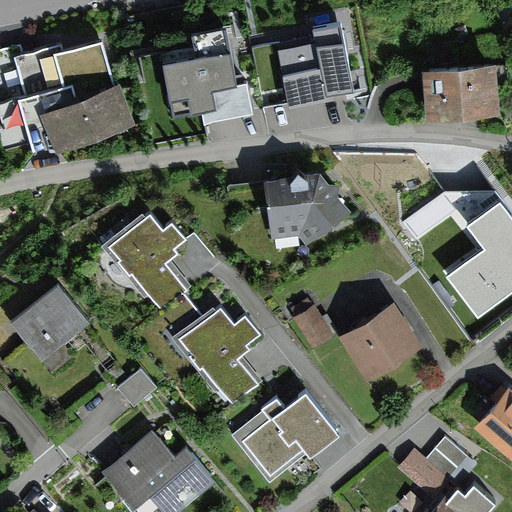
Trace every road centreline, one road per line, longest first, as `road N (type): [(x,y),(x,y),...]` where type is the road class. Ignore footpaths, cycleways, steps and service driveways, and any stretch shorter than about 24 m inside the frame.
road 1 (residential): [(0,186),(80,167),(386,135),(511,148)]
road 2 (residential): [(511,329),(283,511)]
road 3 (residential): [(0,500),(113,403)]
